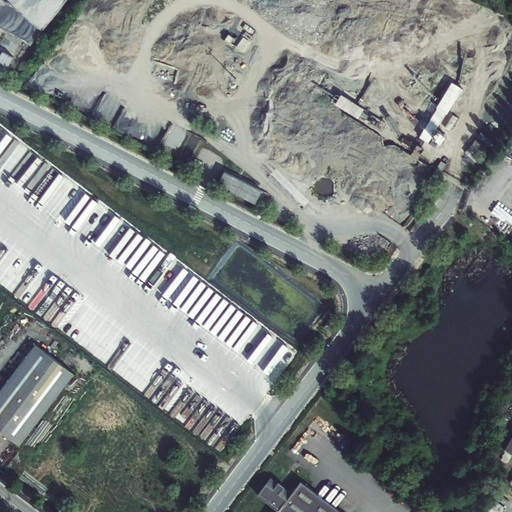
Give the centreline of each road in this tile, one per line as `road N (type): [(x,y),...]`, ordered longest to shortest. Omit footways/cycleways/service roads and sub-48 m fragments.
road 1 (unclassified): [(375,288),(0,92)]
road 2 (unknown): [(408,245),(142,99),(132,77),(136,49),(178,0)]
road 3 (unclassified): [(211,511),(375,288)]
road 4 (unclassified): [(375,288),(450,191)]
